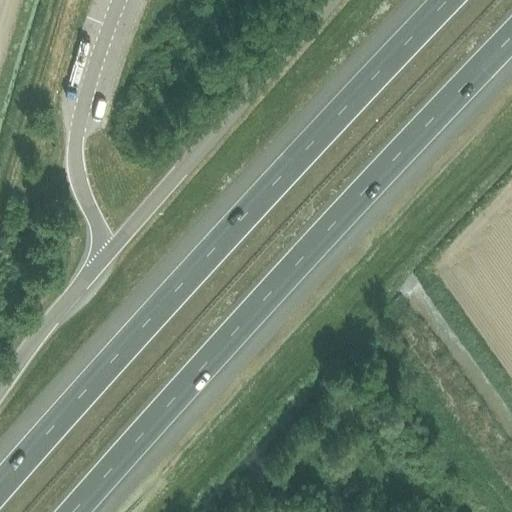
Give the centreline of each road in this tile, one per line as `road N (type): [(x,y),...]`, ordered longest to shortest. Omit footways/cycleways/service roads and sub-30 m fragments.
road 1 (motorway): [(447,0),(317,132),(0,488)]
road 2 (motorway): [(74,511),(511,35)]
road 3 (motorway): [(103,257),(0,388)]
